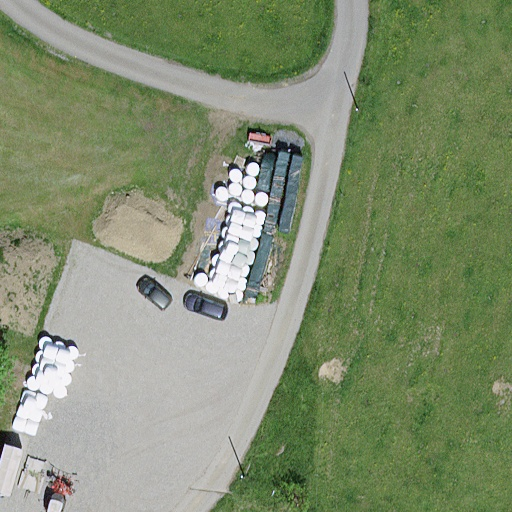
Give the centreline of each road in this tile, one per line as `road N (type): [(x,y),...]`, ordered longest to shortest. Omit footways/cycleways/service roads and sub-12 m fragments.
road 1 (track): [(352,0),(338,112),(283,326),(188,511)]
road 2 (track): [(338,112),(244,102),(144,68),(51,27),(14,0)]
